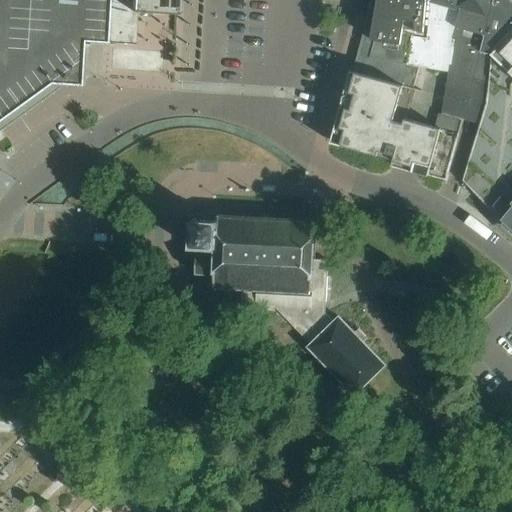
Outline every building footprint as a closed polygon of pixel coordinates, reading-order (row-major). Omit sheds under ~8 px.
[(0,0),(0,119),(49,84),(81,85),(83,41),(107,43),(107,42),(107,40),(108,40),(110,0),(0,0)] [(107,42),(135,43),(136,42),(135,42),(137,10),(177,12),(177,10),(175,10),(176,0),(110,0),(108,40),(107,40),(107,42)] [(372,0),(358,56),(353,71),(400,85),(409,34),(425,36),(427,0),(372,0)] [(462,10),(457,8),(459,0),(431,0),(429,38),(413,36),(408,64),(421,67),(422,67),(449,73),(450,66),(451,66),(451,64),(452,64),(453,57),(457,42),(453,40),(462,10)] [(451,66),(450,66),(449,73),(451,73),(449,79),(446,98),(468,103),(494,0),(459,0),(457,8),(462,10),(453,40),(457,42),(453,57),(452,64),(451,64),(451,66)] [(503,40),(504,41),(511,32),(511,2),(509,0),(508,1),(504,0),(494,0),(468,103),(487,108),(488,103),(492,55),(502,44),(500,43),(503,40)] [(464,182),(499,219),(511,203),(511,32),(504,41),(503,40),(500,43),(502,44),(492,55),(488,103),(487,108),(485,112),(482,125),(464,182)] [(456,148),(468,103),(446,98),(443,114),(439,113),(437,124),(408,118),(414,89),(420,67),(421,67),(408,64),(404,86),(400,85),(353,71),(353,72),(351,71),(331,142),(366,152),(393,160),(392,165),(447,181),(456,148)] [(511,204),(500,219),(511,230),(511,204)] [(191,243),(190,243),(190,246),(191,246),(191,247),(193,248),(193,249),(196,249),(196,248),(199,248),(199,255),(197,255),(197,273),(215,274),(214,280),(213,280),(213,284),(214,284),(214,286),(216,286),(217,286),(220,287),(220,286),(239,287),(239,288),(242,288),(242,287),(250,288),(249,308),(290,310),(289,322),(312,345),(310,347),(356,395),(386,366),(340,319),(336,322),(327,313),(328,277),(329,261),(315,260),(315,259),(315,254),(315,244),(316,244),(316,238),(316,227),(317,227),(317,224),(317,223),(317,222),(316,222),(316,221),(311,221),(293,220),(287,219),(287,220),(270,219),(270,218),(264,218),(264,219),(247,218),(247,217),(241,217),(224,216),(223,216),(219,215),(219,216),(217,216),(216,220),(214,219),(214,221),(197,220),(197,219),(194,219),(194,221),(191,221),(191,224),(192,224),(192,229),(194,230),(196,231),(196,237),(194,237),(192,239),(191,243)] [(250,355),(229,339),(216,356),(237,372),(250,355)]
